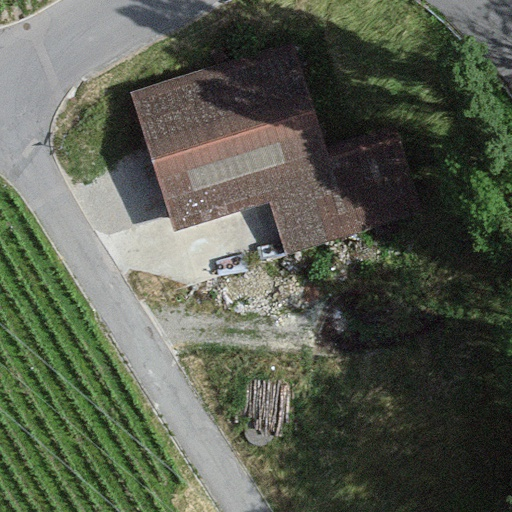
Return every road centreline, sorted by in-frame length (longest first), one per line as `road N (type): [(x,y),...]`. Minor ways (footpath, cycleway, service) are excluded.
road 1 (tertiary): [(511,33),(483,0),(151,0),(0,81)]
road 2 (unclassified): [(251,511),(0,122)]
